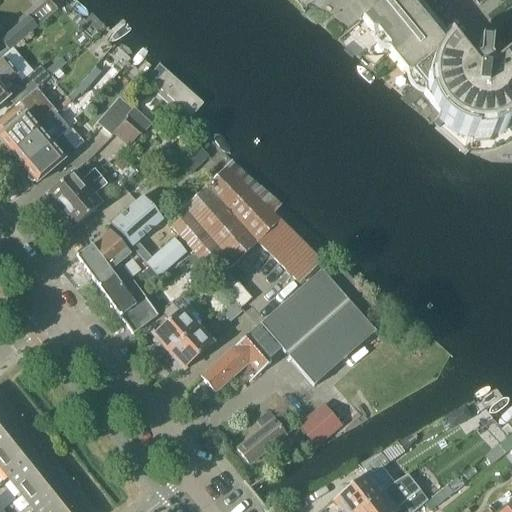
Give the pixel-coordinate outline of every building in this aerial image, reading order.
[(385,0),(361,20),(371,32),(376,33),(388,47),(387,52),(406,75),(411,75),(423,89),(422,95),(440,116),(438,118),(439,119),(440,119),(442,122),(445,124),(449,128),(452,129),(456,132),(461,134),(466,136),(469,137),(473,137),(476,137),(480,137),(483,137),(487,137),(490,136),(494,135),(497,134),(500,133),(505,130),(508,128),(511,126),(511,124),(511,57),(511,58),(508,56),(505,54),(502,53),(499,54),(492,56),(489,56),(486,57),(486,52),(475,51),(474,69),(468,73),(407,0),(385,0)] [(0,40),(9,52),(36,29),(27,18),(0,40)] [(15,108),(45,82),(61,67),(57,63),(48,70),(49,70),(44,74),(38,68),(20,83),(14,76),(15,75),(3,61),(0,63),(0,104),(7,99),(15,108)] [(192,120),(205,106),(159,65),(146,79),(192,120)] [(94,68),(67,98),(72,103),(79,95),(80,97),(101,74),(94,68)] [(49,122),(67,106),(53,91),(45,82),(15,108),(0,120),(0,142),(2,145),(1,149),(5,153),(9,153),(10,155),(49,122)] [(122,103),(100,128),(111,137),(113,135),(127,120),(126,119),(132,112),(122,103)] [(151,129),(134,113),(127,120),(143,136),(144,137),(151,129)] [(143,136),(127,120),(113,135),(129,150),(143,136)] [(49,122),(10,155),(15,160),(14,164),(18,168),(22,168),(23,170),(61,137),(49,122)] [(61,137),(23,170),(27,175),(26,179),(30,183),(34,183),(36,185),(75,154),(61,137)] [(168,144),(158,153),(171,168),(181,159),(168,144)] [(171,168),(158,153),(148,162),(161,177),(171,168)] [(187,156),(177,166),(188,177),(198,168),(187,156)] [(121,175),(128,168),(121,161),(113,168),(121,175)] [(211,162),(205,168),(212,175),(218,168),(211,162)] [(298,286),(320,263),(272,214),(281,206),(229,163),(166,226),(168,228),(162,233),(178,250),(187,260),(203,280),(209,275),(214,281),(223,292),(228,298),(239,310),(252,299),(227,270),(231,266),(233,267),(256,244),(298,286)] [(58,217),(102,179),(96,172),(84,182),(76,172),(43,199),(58,217)] [(108,186),(102,179),(58,217),(70,232),(103,204),(97,196),(108,186)] [(117,227),(109,234),(122,251),(119,253),(125,261),(161,234),(138,204),(114,223),(117,227)] [(122,251),(109,234),(91,247),(76,258),(99,289),(112,279),(122,290),(131,283),(118,266),(125,261),(119,253),(122,251)] [(148,270),(141,275),(148,285),(156,279),(148,270)] [(375,334),(321,272),(260,325),(281,350),(280,351),(313,388),(375,334)] [(204,282),(197,274),(188,282),(194,289),(204,282)] [(112,279),(99,289),(132,336),(157,317),(131,283),(122,290),(112,279)] [(167,354),(196,329),(203,322),(188,305),(179,312),(167,297),(158,303),(164,311),(161,313),(168,322),(152,337),(153,338),(152,339),(152,343),(156,348),(160,349),(161,347),(167,354)] [(241,313),(239,310),(228,298),(219,307),(224,313),(222,315),(229,323),(241,313)] [(268,362),(280,351),(281,350),(260,325),(200,378),(214,394),(248,365),(257,376),(270,364),(268,362)] [(211,346),(196,329),(167,354),(173,361),(172,362),(172,366),(177,371),(180,371),(182,370),(183,371),(211,346)] [(317,450),(343,428),(325,406),(299,428),(317,450)] [(466,407),(447,417),(454,430),(467,423),(470,415),(466,407)] [(0,431),(10,423),(0,410),(0,431)] [(285,436),(273,421),(267,414),(255,423),(261,431),(236,450),(249,466),(285,436)] [(10,423),(0,431),(0,458),(23,440),(10,423)] [(23,440),(0,458),(0,470),(7,479),(36,456),(23,440)] [(489,466),(504,454),(498,446),(482,457),(489,466)] [(395,458),(386,448),(356,466),(366,478),(334,504),(339,510),(336,511),(357,511),(381,493),(370,479),(382,468),(395,458)] [(36,456),(7,479),(20,496),(49,473),(36,456)] [(33,511),(63,489),(49,473),(20,496),(33,511)] [(460,488),(454,480),(451,483),(445,487),(446,488),(451,495),(460,488)] [(388,487),(381,493),(357,511),(393,511),(396,511),(394,509),(402,504),(388,487)] [(426,511),(428,511),(451,495),(446,488),(445,487),(427,502),(422,506),(423,507),(426,511)] [(67,511),(76,506),(63,489),(33,511),(67,511)] [(418,491),(401,504),(408,511),(413,511),(419,507),(422,506),(427,502),(418,491)] [(497,510),(505,504),(499,496),(491,503),(497,510)]
